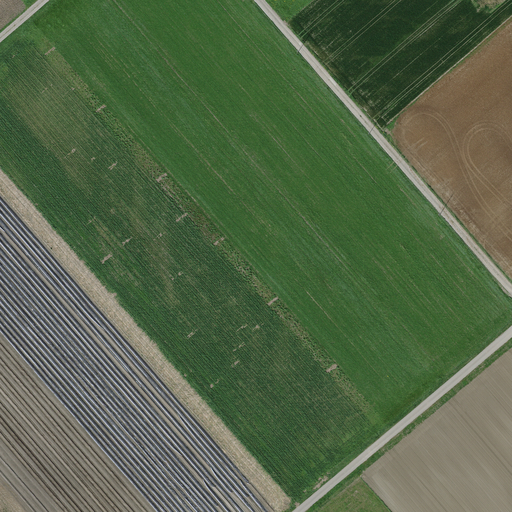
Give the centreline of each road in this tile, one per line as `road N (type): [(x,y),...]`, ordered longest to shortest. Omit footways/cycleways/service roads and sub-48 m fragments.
road 1 (track): [(263,0),(511,278)]
road 2 (track): [(304,511),(511,338)]
